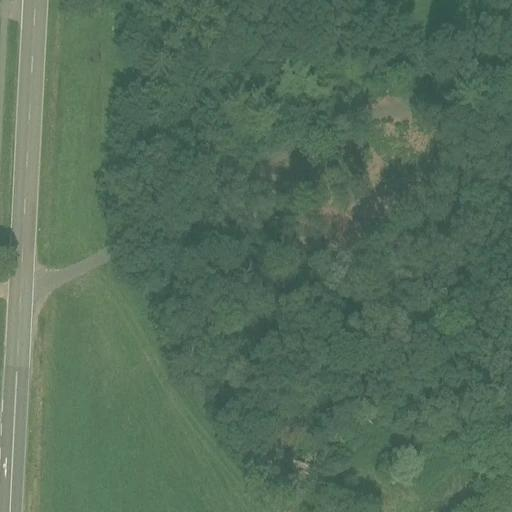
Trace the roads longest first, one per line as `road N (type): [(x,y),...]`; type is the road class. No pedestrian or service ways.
road 1 (unknown): [(511,90),(344,115),(19,312)]
road 2 (secondary): [(6,511),(33,0)]
